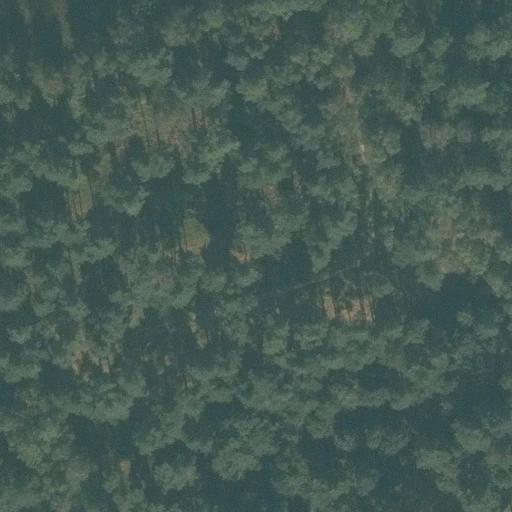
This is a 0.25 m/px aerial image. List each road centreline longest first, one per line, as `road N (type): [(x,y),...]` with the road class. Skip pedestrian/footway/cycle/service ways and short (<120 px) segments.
road 1 (unknown): [(0,385),(366,254),(357,32)]
road 2 (track): [(511,196),(357,32)]
road 3 (track): [(43,366),(62,422),(120,511)]
road 4 (track): [(366,254),(506,193)]
